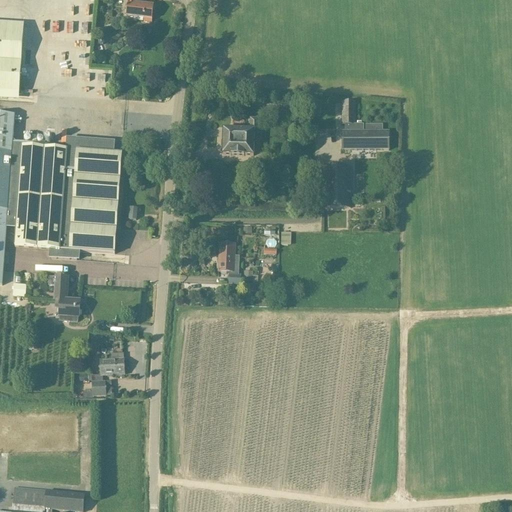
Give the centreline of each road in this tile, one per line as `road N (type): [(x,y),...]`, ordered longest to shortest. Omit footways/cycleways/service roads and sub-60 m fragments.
road 1 (unclassified): [(152,511),(159,329),(192,0)]
road 2 (track): [(511,497),(381,507),(153,481)]
road 3 (track): [(399,319),(406,0)]
